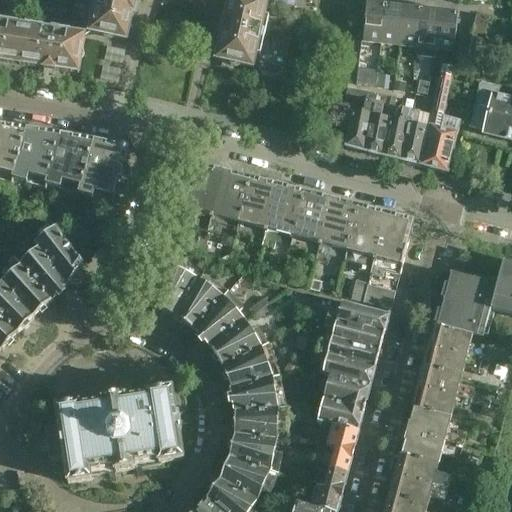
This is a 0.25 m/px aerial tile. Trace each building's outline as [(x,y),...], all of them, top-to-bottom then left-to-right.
[(13,0),(13,6),(46,13),(47,6),(18,0),(13,0)] [(96,0),(89,34),(126,42),(135,0),(96,0)] [(229,0),(216,62),(253,70),(267,3),(265,2),(255,0),(229,0)] [(384,7),(366,5),(362,43),(380,45),(384,7)] [(63,17),(65,10),(51,7),(49,14),(63,17)] [(402,9),(384,7),(380,45),(398,47),(402,9)] [(398,47),(416,50),(420,11),(402,9),(398,47)] [(416,50),(415,58),(433,60),(434,51),(438,13),(437,13),(429,12),(420,11),(416,50)] [(438,13),(434,51),(452,54),(454,37),(457,15),(438,13)] [(471,39),(483,41),(487,19),(475,17),(471,39)] [(0,62),(19,66),(25,29),(0,25),(0,62)] [(78,75),(84,38),(25,29),(19,66),(43,70),(42,76),(44,76),(45,71),(51,72),(50,77),(52,77),(53,71),(78,75)] [(283,31),(278,57),(287,59),(292,33),(283,31)] [(458,37),(455,58),(467,59),(471,39),(458,37)] [(434,100),(430,119),(428,131),(420,168),(447,175),(460,124),(442,119),(451,70),(440,68),(436,89),(434,100)] [(479,85),(469,129),(484,133),(484,137),(511,143),(511,101),(500,99),(502,91),(479,85)] [(346,149),(365,154),(374,105),(375,97),(347,92),(345,100),(365,104),(363,115),(353,112),(346,149)] [(365,154),(383,159),(390,122),(381,119),(382,111),(392,114),(394,100),(375,97),(374,105),(365,154)] [(401,164),(411,114),(413,103),(405,102),(404,112),(402,112),(400,124),(390,122),(383,159),(401,164)] [(430,119),(411,114),(401,164),(420,168),(428,131),(430,119)] [(0,182),(12,185),(13,181),(26,132),(6,129),(0,127),(0,182)] [(13,181),(26,185),(45,190),(46,187),(60,137),(40,134),(26,132),(13,181)] [(46,187),(59,191),(79,196),(93,144),(74,140),(60,137),(46,187)] [(89,206),(111,211),(127,152),(126,150),(107,147),(93,143),(93,144),(79,196),(91,199),(89,206)] [(182,220),(198,225),(197,230),(208,233),(224,175),(215,172),(214,173),(197,168),(195,169),(182,220)] [(221,231),(237,235),(239,227),(250,182),(232,177),(224,175),(208,233),(220,236),(221,231)] [(250,182),(239,227),(254,231),(251,244),(262,247),(278,189),(269,186),(268,187),(250,182)] [(278,189),(262,247),(276,251),(280,238),(293,241),(304,196),(286,191),(278,189)] [(304,196),(293,241),(308,245),(305,260),(316,263),(332,203),(322,200),(322,201),(304,196)] [(332,203),(316,263),(328,266),(329,260),(345,264),(359,210),(340,206),(341,205),(332,203)] [(345,264),(360,267),(359,272),(370,275),(386,217),(377,214),(377,215),(359,210),(345,264)] [(399,277),(401,270),(413,225),(412,224),(394,220),(394,219),(386,217),(370,275),(382,278),(383,273),(399,277)] [(15,221),(4,229),(12,233),(20,227),(15,221)] [(43,241),(36,246),(39,251),(68,287),(83,267),(56,230),(43,241)] [(179,234),(175,248),(175,249),(203,255),(205,245),(207,245),(208,241),(179,234)] [(213,247),(207,245),(205,245),(203,255),(204,256),(203,257),(210,260),(213,247)] [(33,256),(20,267),(21,268),(51,304),(68,287),(39,251),(33,256)] [(203,257),(197,269),(203,272),(210,260),(203,257)] [(218,267),(209,264),(210,260),(203,272),(212,278),(218,267)] [(190,271),(171,262),(154,309),(155,311),(176,320),(196,284),(186,279),(190,271)] [(511,265),(511,268),(505,266),(503,265),(497,289),(492,288),(450,276),(449,279),(451,279),(448,289),(444,287),(440,301),(443,302),(443,304),(444,304),(441,314),(437,313),(433,327),(437,328),(436,330),(473,339),(483,342),(483,340),(478,338),(486,307),(511,313),(511,265)] [(9,279),(3,285),(33,320),(51,304),(21,268),(9,279)] [(312,282),(310,292),(319,295),(321,285),(312,282)] [(196,284),(176,320),(195,334),(221,302),(205,290),(196,284)] [(0,287),(0,318),(17,336),(33,320),(3,285),(0,287)] [(367,287),(366,293),(363,305),(390,312),(395,295),(367,287)] [(363,305),(366,293),(358,291),(355,303),(363,305)] [(264,299),(251,309),(255,315),(268,305),(264,299)] [(221,302),(195,334),(211,351),(244,325),(236,316),(221,302)] [(342,306),(340,315),(329,312),(327,321),(384,336),(388,318),(342,306)] [(264,309),(257,315),(261,320),(268,313),(264,309)] [(0,351),(1,353),(17,336),(0,318),(0,351)] [(379,353),(384,336),(327,321),(324,330),(335,333),(332,341),(379,353)] [(250,334),(244,325),(211,351),(223,370),(268,347),(257,330),(250,334)] [(435,329),(430,350),(482,364),(484,353),(470,349),(473,339),(436,330),(435,329)] [(374,371),(379,353),(332,341),(331,348),(320,346),(317,356),(374,371)] [(268,347),(223,370),(231,392),(271,381),(280,379),(276,367),(268,347)] [(430,350),(424,370),(462,380),(464,372),(478,376),(482,364),(430,350)] [(324,376),(330,378),(370,388),(374,371),(317,356),(315,364),(326,367),(324,376)] [(471,404),(482,408),(490,409),(491,404),(472,399),(474,393),(459,389),(462,380),(424,370),(419,391),(471,404)] [(330,378),(324,401),(364,411),(370,388),(330,378)] [(46,433),(47,442),(51,463),(65,460),(69,484),(91,481),(90,472),(114,467),(115,473),(135,470),(134,464),(158,460),(159,464),(183,460),(179,435),(180,435),(178,418),(176,418),(172,392),(171,392),(170,387),(164,380),(152,382),(147,390),(148,395),(147,396),(147,399),(127,402),(126,395),(99,399),(100,406),(79,410),(78,402),(71,395),(60,397),(55,404),(59,430),(46,433)] [(271,381),(231,392),(235,414),(277,411),(273,391),(271,381)] [(419,391),(413,411),(450,422),(453,412),(468,416),(471,404),(419,391)] [(318,424),(331,428),(357,435),(364,411),(324,401),(318,424)] [(490,409),(482,408),(480,415),(494,419),(496,412),(489,410),(490,409)] [(277,411),(235,414),(235,437),(276,442),(276,431),(277,411)] [(413,411),(407,436),(459,450),(462,436),(448,432),(450,422),(413,411)] [(335,450),(330,470),(347,474),(357,435),(331,428),(326,448),(335,450)] [(407,436),(401,458),(438,468),(441,457),(455,461),(459,450),(407,436)] [(235,437),(230,460),(269,473),(274,453),(276,442),(235,437)] [(438,468),(401,458),(395,479),(447,493),(450,482),(435,478),(438,468)] [(230,460),(220,481),(256,502),(261,491),(269,473),(230,460)] [(315,488),(310,509),(320,511),(337,511),(347,474),(330,470),(324,491),(315,488)] [(395,479),(390,499),(427,509),(430,500),(444,504),(447,493),(395,479)] [(218,511),(249,511),(256,502),(220,481),(206,501),(218,511)] [(426,511),(427,509),(390,499),(386,511),(426,511)] [(477,511),(481,502),(473,500),(469,511),(477,511)] [(196,511),(218,511),(206,501),(196,511)]
